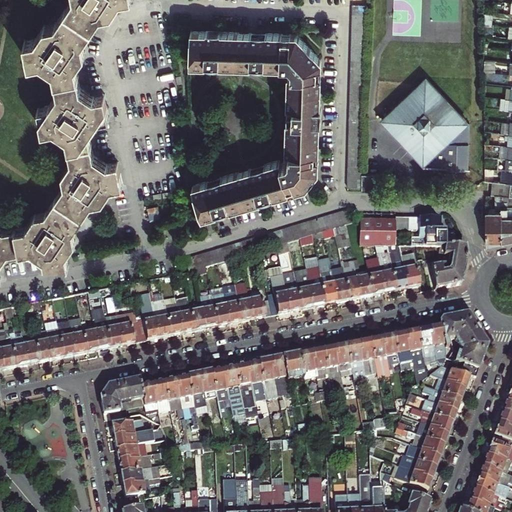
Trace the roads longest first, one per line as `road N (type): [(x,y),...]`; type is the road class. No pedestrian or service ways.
road 1 (residential): [(482,296),(80,377)]
road 2 (residential): [(341,203),(347,12),(146,6)]
road 3 (residential): [(150,257),(106,49),(120,17),(146,6)]
road 4 (residential): [(442,511),(509,322)]
road 5 (residential): [(150,257),(341,203)]
road 6 (residential): [(341,203),(461,206),(488,270)]
road 7 (residential): [(0,289),(150,257)]
road 8 (residential): [(105,511),(80,377)]
